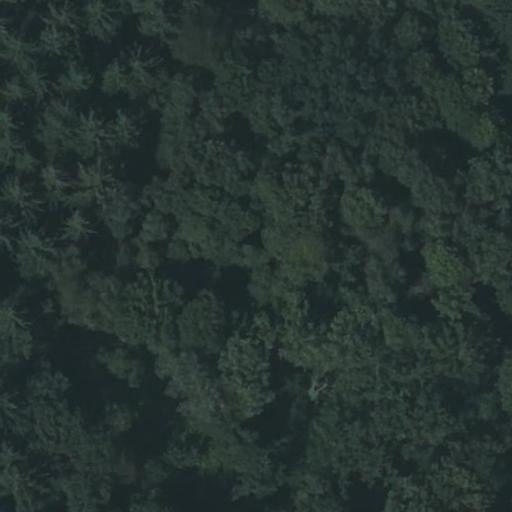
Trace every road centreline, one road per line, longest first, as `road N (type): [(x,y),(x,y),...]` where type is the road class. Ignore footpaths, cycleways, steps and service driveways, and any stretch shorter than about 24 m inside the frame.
road 1 (track): [(144,511),(103,401),(8,0)]
road 2 (track): [(511,70),(310,0)]
